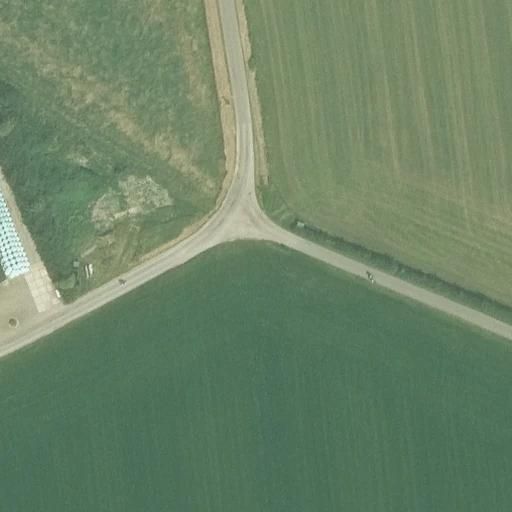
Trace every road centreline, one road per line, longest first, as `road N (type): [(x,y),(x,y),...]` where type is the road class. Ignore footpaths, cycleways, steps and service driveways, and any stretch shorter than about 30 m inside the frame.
road 1 (unclassified): [(511,334),(225,217)]
road 2 (unclassified): [(0,347),(164,263),(225,217)]
road 3 (unclassified): [(225,217),(242,184),(246,151),(225,0)]
